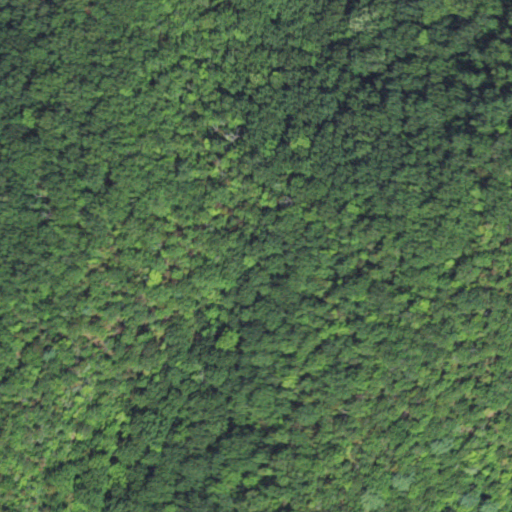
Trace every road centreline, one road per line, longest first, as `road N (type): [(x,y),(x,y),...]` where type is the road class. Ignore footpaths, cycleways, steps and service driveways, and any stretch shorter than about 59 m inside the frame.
road 1 (residential): [(0,217),(135,305),(297,391),(511,356)]
road 2 (residential): [(0,155),(352,0)]
